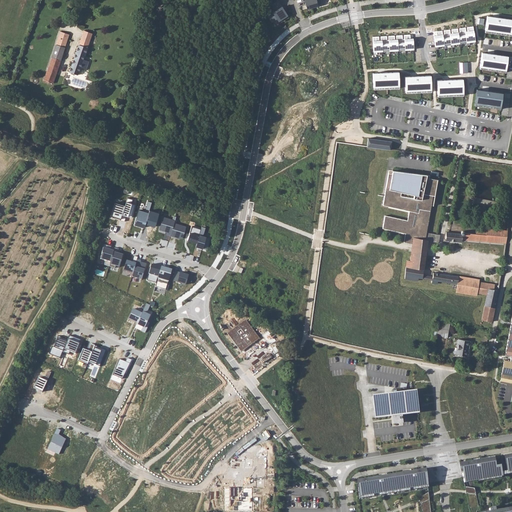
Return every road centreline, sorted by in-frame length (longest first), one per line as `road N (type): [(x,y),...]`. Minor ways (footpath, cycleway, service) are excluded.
road 1 (residential): [(511,437),(339,471)]
road 2 (residential): [(306,30),(283,49),(273,73),(248,188)]
road 3 (residential): [(273,414),(204,488),(143,474)]
road 4 (residential): [(248,382),(143,474)]
road 5 (residential): [(219,277),(103,234)]
